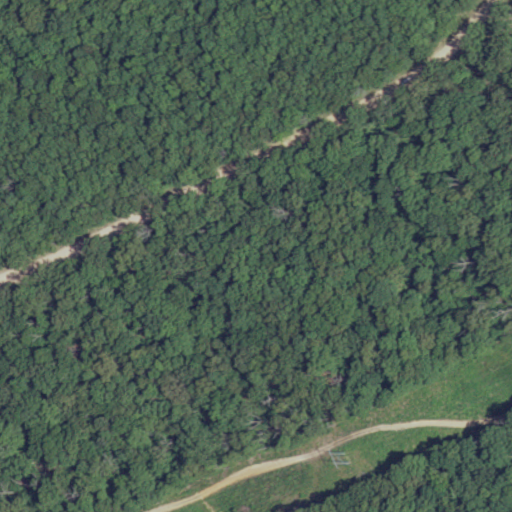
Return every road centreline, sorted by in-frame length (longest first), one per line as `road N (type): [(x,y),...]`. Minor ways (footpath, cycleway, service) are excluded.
road 1 (residential): [(0,285),(77,255),(392,92),(460,41),(495,0)]
road 2 (residential): [(171,511),(230,480),(358,438),(511,410)]
